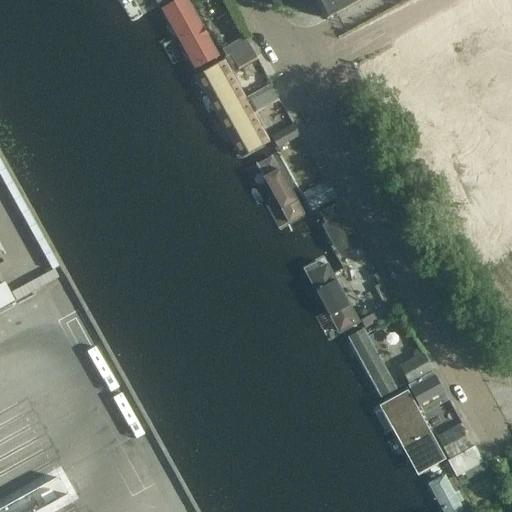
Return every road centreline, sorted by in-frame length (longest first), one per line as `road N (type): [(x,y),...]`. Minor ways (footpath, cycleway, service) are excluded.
road 1 (unclassified): [(510,451),(257,0)]
road 2 (unclassified): [(126,511),(50,377),(0,403)]
road 3 (unknown): [(418,31),(511,199)]
